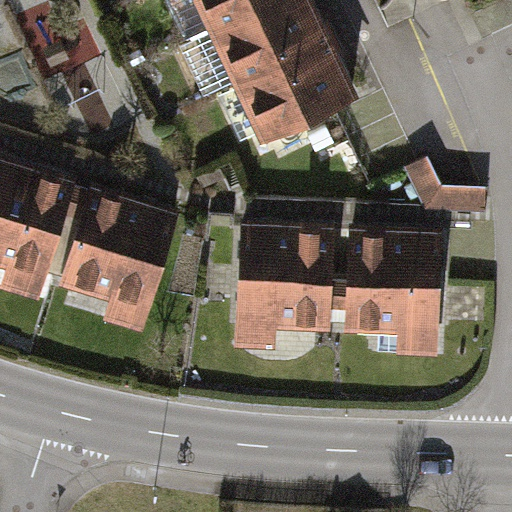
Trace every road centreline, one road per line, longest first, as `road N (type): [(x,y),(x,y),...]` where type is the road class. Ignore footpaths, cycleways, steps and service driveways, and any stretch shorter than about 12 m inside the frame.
road 1 (secondary): [(511,455),(256,446),(54,411)]
road 2 (residential): [(511,147),(479,66),(511,52)]
